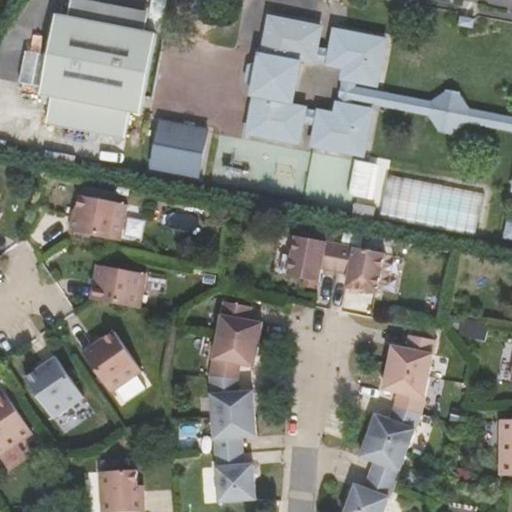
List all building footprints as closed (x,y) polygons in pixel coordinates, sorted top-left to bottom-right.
[(35,30),(33,41),(135,61),(138,46),(35,30)] [(235,78),(235,81),(281,90),(284,71),(332,81),(330,93),(362,99),(371,53),(322,42),(318,63),(304,60),(306,40),(256,30),(245,74),(235,78)] [(135,61),(33,41),(19,111),(31,114),(26,138),(106,151),(112,128),(123,128),(135,61)] [(281,90),(235,81),(233,97),(242,107),(235,147),(287,157),(289,135),(304,138),(301,159),(351,169),(358,127),(347,124),(325,120),(322,130),(276,123),(281,90)] [(361,106),(362,99),(330,93),(329,99),(361,106)] [(325,120),(347,124),(348,115),(417,128),(424,143),(443,149),(460,136),(511,148),(511,135),(454,124),(421,117),(361,106),(329,99),(325,120)] [(421,117),(454,124),(445,110),(434,108),(421,117)] [(190,146),(142,137),(134,183),(180,193),(190,146)] [(352,196),(380,199),(384,163),(356,160),(352,196)] [(113,222),(64,214),(63,228),(60,227),(56,251),(108,261),(113,222)] [(318,288),(323,262),(280,254),(273,294),(304,298),(305,285),(318,288)] [(368,270),(323,262),(318,288),(333,292),(332,305),(361,311),(368,270)] [(81,280),(73,314),(122,324),(130,289),(81,280)] [(209,317),(196,394),(222,395),(222,381),(238,383),(248,340),(232,336),(235,324),(209,317)] [(83,354),(64,366),(92,412),(125,391),(97,349),(87,356),(83,354)] [(381,411),(379,424),(405,432),(421,360),(393,354),(391,367),(376,366),(367,409),(381,411)] [(511,366),(501,364),(494,402),(511,405),(511,366)] [(36,370),(16,383),(18,386),(5,394),(34,435),(64,414),(36,370)] [(222,395),(196,394),(195,408),(198,426),(200,468),(226,466),(225,453),(241,453),(238,409),(221,408),(222,395)] [(359,480),(354,494),(378,504),(405,432),(379,424),(373,438),(360,435),(344,476),(359,480)] [(0,429),(0,459),(14,451),(0,429)] [(511,496),(511,439),(485,439),(484,496),(511,496)] [(226,466),(200,468),(203,511),(239,511),(238,482),(228,483),(226,466)] [(120,487),(82,488),(83,511),(127,511),(127,503),(120,502),(120,487)] [(375,511),(378,504),(354,494),(349,507),(340,503),(336,511),(375,511)]
